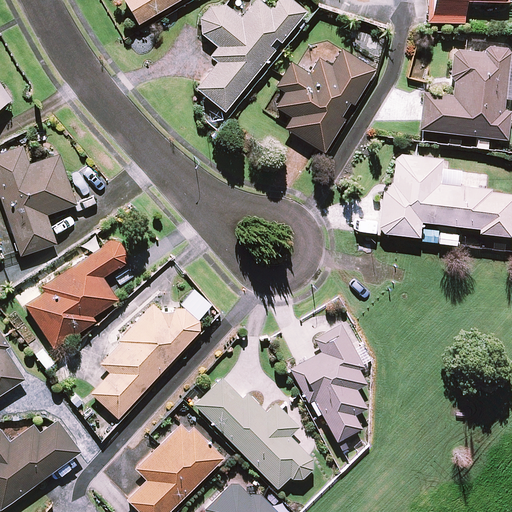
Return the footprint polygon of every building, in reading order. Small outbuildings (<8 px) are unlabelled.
[(123,0),(136,22),(174,0),(123,0)] [(196,26),(196,29),(216,45),(209,54),(216,60),(194,86),(223,110),(304,10),(291,0),(275,0),(269,8),(259,0),(253,0),(239,17),(220,1),(217,1),(214,2),(212,3),(209,4),(207,5),(205,7),(203,9),(201,11),(200,13),(199,16),(198,18),(197,21),(197,24),(196,26)] [(427,0),(427,20),(461,21),(461,0),(427,0)] [(372,69),(315,35),(297,65),(290,61),(275,85),(283,90),(274,106),(291,116),(285,127),(323,151),(372,69)] [(511,97),(511,49),(454,44),(448,95),(423,92),(419,128),(505,137),(509,97),(511,97)] [(429,48),(416,46),(411,72),(425,74),(429,48)] [(0,103),(9,98),(0,83),(0,103)] [(28,163),(22,144),(0,151),(0,196),(20,254),(55,242),(45,213),(75,202),(58,153),(28,163)] [(440,159),(395,154),(392,183),(383,182),(378,231),(417,235),(418,220),(477,226),(476,231),(508,234),(511,197),(511,193),(485,190),(487,175),(438,170),(440,159)] [(459,230),(421,227),(419,242),(458,246),(459,230)] [(128,257),(113,236),(39,287),(42,292),(25,304),(54,347),(94,319),(91,315),(116,298),(101,276),(128,257)] [(165,315),(152,303),(99,361),(110,371),(91,392),(118,417),(202,323),(178,301),(165,315)] [(361,362),(337,320),(311,335),(319,350),(290,367),(316,412),(318,410),(335,439),(359,425),(351,412),(364,405),(353,386),(364,380),(355,366),(361,362)] [(0,392),(24,377),(0,337),(0,392)] [(46,345),(33,353),(44,369),(57,360),(46,345)] [(240,397),(220,377),(195,403),(276,486),(291,472),(297,478),(314,461),(286,433),(295,424),(271,399),(262,409),(245,392),(240,397)] [(165,511),(221,456),(184,419),(136,467),(146,478),(127,497),(141,511),(165,511)] [(77,450),(55,420),(39,431),(32,422),(8,440),(0,430),(0,508),(77,450)] [(248,494),(233,480),(201,511),(275,511),(253,490),(248,494)]
